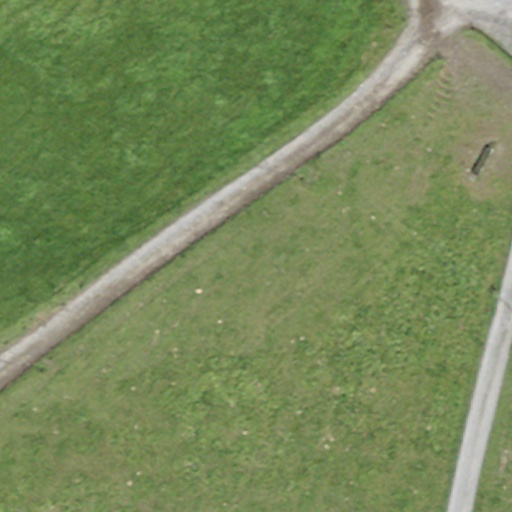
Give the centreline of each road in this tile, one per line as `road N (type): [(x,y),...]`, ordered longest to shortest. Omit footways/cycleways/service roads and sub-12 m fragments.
road 1 (track): [(0,370),(374,90),(434,21),(458,6),(511,12)]
road 2 (track): [(511,281),(454,511)]
